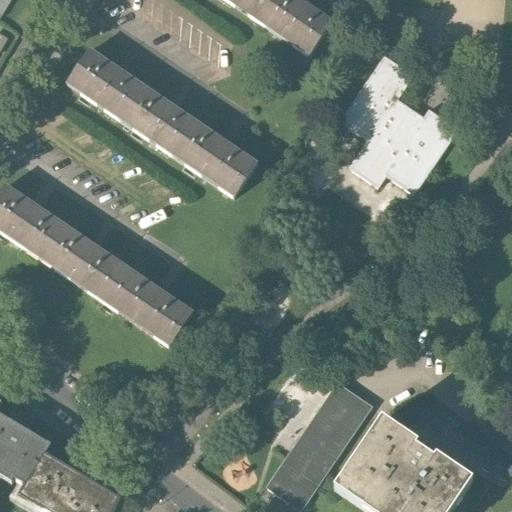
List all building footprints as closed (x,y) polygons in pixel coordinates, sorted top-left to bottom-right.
[(220,0),(249,19),(261,0),(220,0)] [(332,27),(292,0),(261,0),(249,19),(309,60),(332,27)] [(67,89),(123,127),(145,94),(89,56),(67,89)] [(385,57),(340,123),(368,142),(349,169),(376,188),(384,175),(414,195),(458,130),(429,111),(424,119),(398,102),(415,77),(385,57)] [(123,127),(178,164),(201,131),(145,94),(123,127)] [(256,169),(201,131),(178,164),(234,202),(256,169)] [(0,197),(0,236),(45,267),(67,234),(5,191),(0,197)] [(129,276),(67,234),(45,267),(107,309),(129,276)] [(192,319),(129,276),(107,309),(169,352),(192,319)] [(337,385),(266,489),(299,511),(302,511),(372,409),(337,385)] [(13,483),(26,490),(45,458),(50,449),(0,418),(0,479),(11,487),(13,483)] [(382,423),(334,493),(362,511),(454,511),(472,486),(437,462),(435,465),(415,452),(418,448),(382,423)] [(116,511),(121,504),(45,458),(26,490),(20,500),(39,511),(116,511)]
